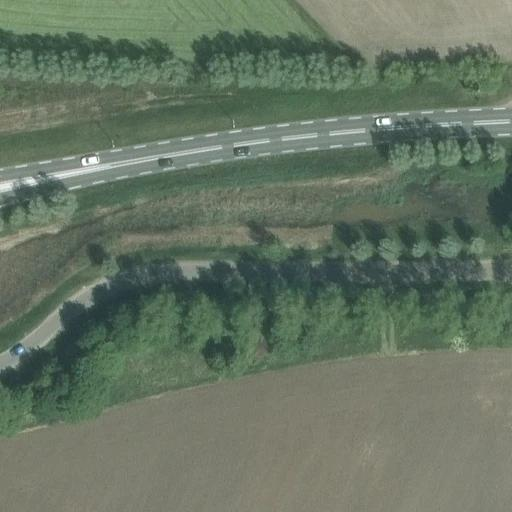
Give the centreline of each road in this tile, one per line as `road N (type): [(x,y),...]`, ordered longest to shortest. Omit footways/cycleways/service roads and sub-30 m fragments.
road 1 (unclassified): [(511,269),(174,272),(127,281),(77,305),(0,364)]
road 2 (primary): [(511,120),(369,128),(65,173)]
